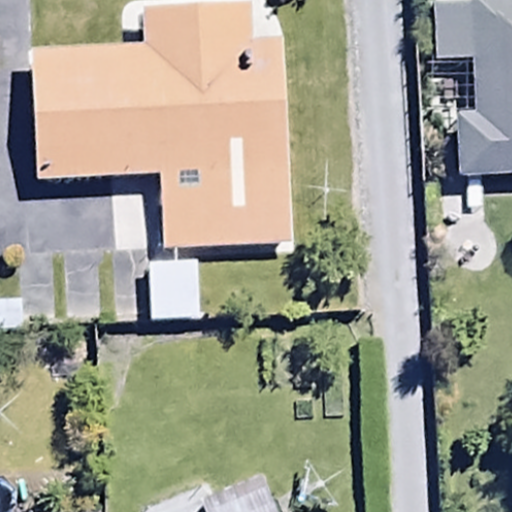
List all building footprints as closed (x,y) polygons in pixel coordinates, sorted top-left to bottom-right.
[(138,45),(24,50),(30,180),(154,175),(157,251),(291,245),(283,36),(247,37),(245,0),(164,0),(136,1),(138,45)] [(450,110),(453,174),(511,171),(511,0),(427,0),(431,57),(466,56),(468,109),(450,110)] [(193,258),(141,259),(143,320),(195,318),(193,258)] [(0,331),(23,331),(21,298),(0,298),(0,331)] [(276,511),(259,470),(157,511),(276,511)]
